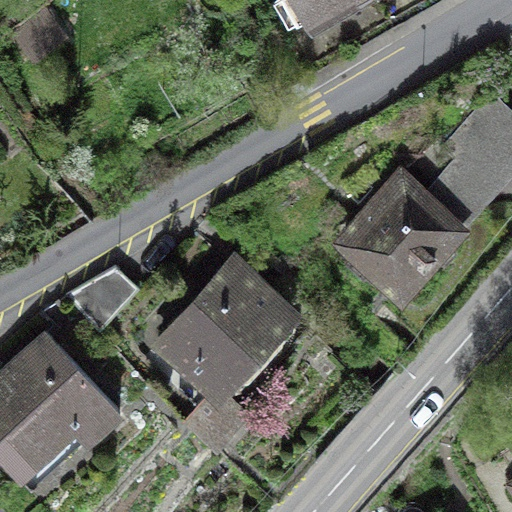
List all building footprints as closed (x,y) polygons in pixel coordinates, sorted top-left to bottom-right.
[(297,0),(310,22),(347,0),(375,0),(391,24),(431,0),(297,0)] [(511,165),(511,113),(491,96),(425,170),(427,172),(414,187),(401,176),(344,239),(355,249),(345,260),(363,276),(373,265),(401,290),(429,258),(445,261),(455,250),(450,234),(511,165)] [(290,311),(231,259),(161,336),(220,389),(290,311)] [(139,286),(115,263),(66,292),(99,328),(139,286)] [(118,409),(44,329),(0,369),(0,453),(20,475),(72,426),(85,440),(118,409)]
